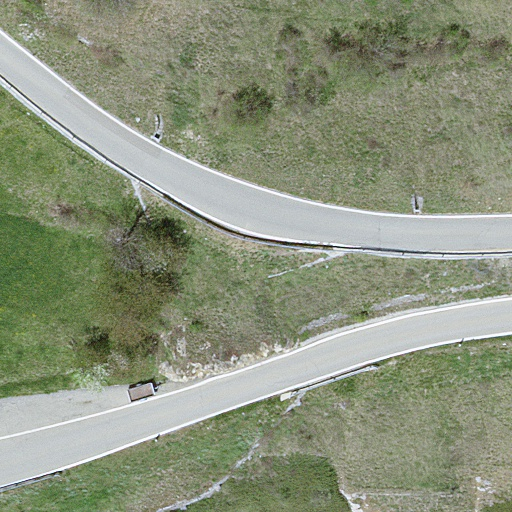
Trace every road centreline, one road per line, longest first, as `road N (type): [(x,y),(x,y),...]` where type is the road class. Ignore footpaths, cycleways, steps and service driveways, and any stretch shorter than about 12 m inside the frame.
road 1 (unclassified): [(511,239),(270,216),(161,168),(0,59)]
road 2 (unclassified): [(0,462),(266,371),(398,334),(511,317)]
